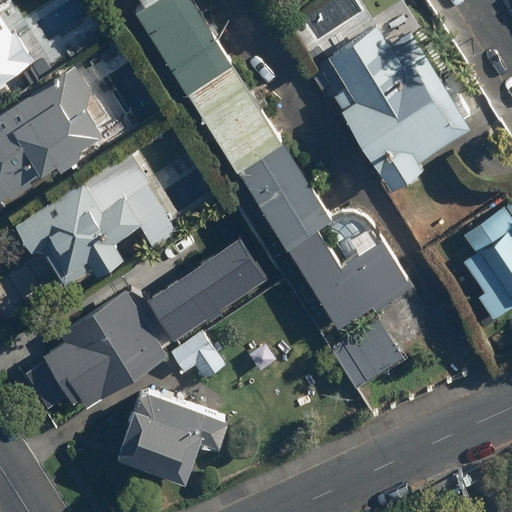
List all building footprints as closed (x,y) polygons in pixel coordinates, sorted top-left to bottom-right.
[(150,0),(143,5),(135,10),(287,245),(331,217),(190,0),(150,0)] [(0,79),(32,58),(15,32),(13,34),(0,12),(0,79)] [(377,22),(327,54),(345,84),(330,94),(387,184),(419,164),(415,158),(468,124),(464,116),(472,111),(458,91),(454,93),(410,24),(388,38),(377,22)] [(75,63),(0,113),(0,193),(4,190),(9,198),(31,183),(27,178),(54,160),(59,167),(80,153),(76,148),(101,131),(84,106),(98,97),(75,63)] [(78,178),(15,219),(32,245),(38,242),(61,278),(87,262),(92,269),(121,250),(112,236),(144,215),(131,195),(151,182),(133,154),(114,166),(112,163),(81,183),(78,178)] [(476,292),(493,315),(511,301),(511,198),(460,235),(475,256),(464,263),(482,288),(476,292)] [(268,271),(239,227),(143,290),(172,334),(268,271)] [(288,254),(337,324),(407,276),(379,235),(340,262),(319,232),(288,254)] [(85,403),(170,346),(172,345),(147,307),(141,311),(122,284),(61,325),(68,336),(41,354),(73,401),(80,396),(85,403)] [(330,346),(358,384),(407,349),(379,311),(330,346)] [(203,327),(171,349),(184,369),(194,362),(204,378),(227,363),(203,327)] [(225,413),(137,383),(114,451),(184,475),(196,440),(213,446),(225,413)] [(511,511),(511,500),(491,510),(491,511),(511,511)]
